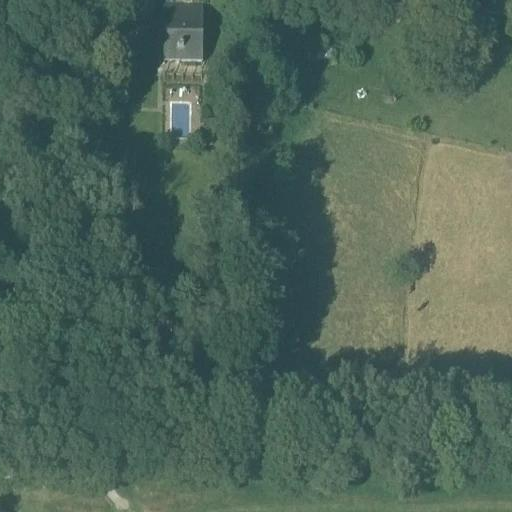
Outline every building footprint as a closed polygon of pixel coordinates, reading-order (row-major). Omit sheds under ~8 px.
[(438,0),(438,6),(463,8),(464,0),(438,0)] [(511,0),(485,0),(485,9),(484,13),(499,15),(499,17),(511,18),(511,0)] [(163,19),(163,65),(164,65),(164,56),(176,56),(176,60),(180,60),(180,65),(202,65),(202,20),(201,20),(202,8),(164,7),(164,19),(163,19)] [(69,107),(68,125),(82,126),(81,148),(104,149),(105,128),(107,128),(108,109),(69,107)] [(182,110),(166,116),(176,144),(193,138),(182,110)]
